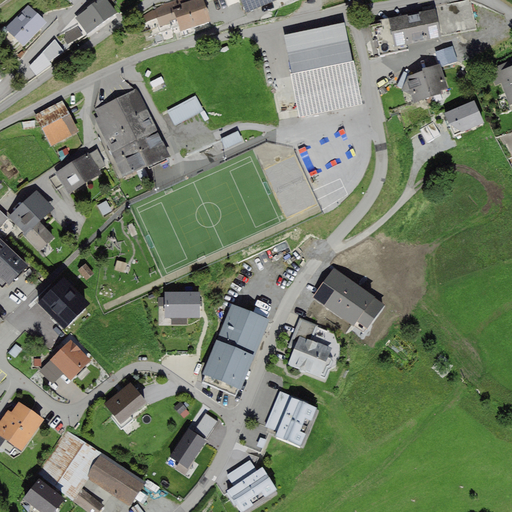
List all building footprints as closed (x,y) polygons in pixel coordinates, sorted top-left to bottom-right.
[(97,0),(75,17),(87,33),(96,27),(107,18),(116,12),(107,0),(97,0)] [(210,20),(203,0),(187,0),(174,0),(161,5),(141,17),(148,37),(176,27),(179,26),(181,31),(210,20)] [(274,0),(241,0),(246,11),(274,0)] [(26,5),(5,28),(22,44),(44,21),(37,15),(26,5)] [(380,19),(381,23),(371,25),(374,39),(376,38),(380,54),(381,53),(408,48),(407,43),(441,36),(435,8),(404,14),(380,19)] [(344,22),(283,34),(299,115),(324,110),(360,103),(344,22)] [(42,53),(29,66),(36,74),(51,63),(42,53)] [(511,59),(490,67),(496,82),(501,80),(509,102),(511,100),(511,59)] [(396,86),(402,88),(401,90),(411,94),(413,101),(442,93),(441,90),(448,88),(440,62),(430,65),(422,68),(422,70),(415,72),(410,73),(402,70),(396,86)] [(117,99),(95,110),(98,117),(94,119),(116,162),(124,176),(168,154),(156,131),(151,119),(135,89),(117,99)] [(195,96),(167,110),(175,124),(193,116),(202,111),(195,96)] [(449,123),(453,135),(483,124),(474,99),(444,111),(449,123)] [(34,115),(51,147),(78,133),(66,111),(61,100),(34,115)] [(433,121),(420,129),(427,142),(440,134),(433,121)] [(59,180),(68,195),(103,174),(100,169),(105,166),(100,159),(96,151),(89,155),(87,152),(78,157),(54,172),(59,180)] [(7,216),(38,252),(54,237),(46,228),(39,220),(53,208),(37,190),(7,216)] [(0,276),(7,283),(26,264),(8,246),(0,238),(0,276)] [(199,292),(165,291),(165,317),(171,317),(171,323),(187,323),(187,317),(199,317),(199,304),(199,292)] [(269,319),(232,303),(217,339),(254,354),(269,319)] [(311,338),(316,325),(301,318),(289,345),(295,348),(288,364),(324,379),(329,368),(334,366),(336,360),(333,356),(336,350),(330,348),(331,347),(311,338)] [(70,339),(50,359),(63,373),(70,380),(90,360),(70,339)] [(252,359),(254,354),(217,339),(203,372),(206,374),(203,381),(234,394),(237,387),(240,389),(252,359)] [(63,373),(50,359),(39,370),(52,384),(63,373)] [(146,402),(130,381),(103,403),(110,411),(119,423),(146,402)] [(300,448),(317,407),(296,398),(296,396),(280,390),(265,425),(277,430),(276,434),(274,437),(300,448)] [(7,409),(0,420),(0,435),(22,450),(43,418),(19,402),(12,412),(7,409)] [(180,402),(174,407),(180,413),(186,408),(180,402)] [(191,429),(206,439),(218,421),(206,413),(196,428),(193,426),(191,429)] [(189,428),(170,456),(188,467),(206,439),(191,429),(189,428)] [(88,477),(103,454),(68,431),(37,475),(72,500),(81,488),(85,482),(88,477)] [(145,481),(103,454),(88,477),(108,490),(130,504),(145,481)] [(256,470),(249,460),(226,475),(233,485),(227,490),(241,511),(247,511),(280,490),(263,465),(259,468),(256,470)] [(39,479),(24,498),(32,504),(30,507),(34,510),(36,511),(38,510),(40,511),(52,511),(63,498),(39,479)] [(96,511),(104,503),(81,488),(72,500),(88,511),(96,511)]
